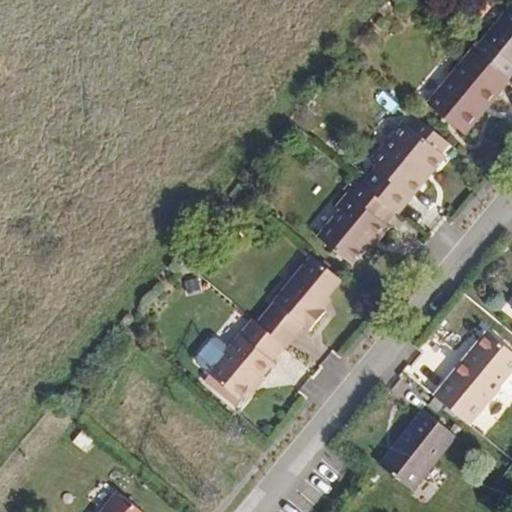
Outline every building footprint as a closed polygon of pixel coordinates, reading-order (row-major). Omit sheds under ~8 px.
[(511,5),(511,6),(474,51),(503,75),(511,64),(511,5)] [(503,75),(474,51),(472,50),(427,104),(464,134),(509,80),(503,75)] [(362,185),(396,213),(397,214),(412,196),(409,193),(426,172),(429,175),(445,156),(442,153),(449,144),(420,120),(413,129),(405,123),(371,163),(376,167),(362,185)] [(429,175),(426,172),(409,193),(412,196),(429,175)] [(362,185),(353,177),(343,190),(348,194),(352,197),(362,185)] [(386,225),(396,213),(362,185),(352,197),(348,194),(337,207),(340,211),(318,237),(352,265),(365,250),(375,239),(379,242),(390,228),(386,225)] [(379,242),(375,239),(365,250),(368,253),(379,242)] [(257,323),(285,346),(286,348),(304,326),(311,331),(327,311),(325,310),(321,306),(328,297),(342,281),(312,256),(257,323)] [(332,300),(328,297),(321,306),(325,310),(332,300)] [(273,361),(285,346),(257,323),(253,320),(208,373),(243,402),(276,364),(273,361)] [(469,426),(511,374),(511,351),(488,332),(476,347),(480,350),(470,362),(466,359),(434,397),(469,426)] [(480,350),(476,347),(466,359),(470,362),(480,350)] [(424,411),(380,465),(413,492),(456,436),(424,411)] [(496,421),(487,414),(477,425),(486,433),(496,421)] [(142,511),(121,494),(108,509),(106,508),(103,511),(142,511)]
